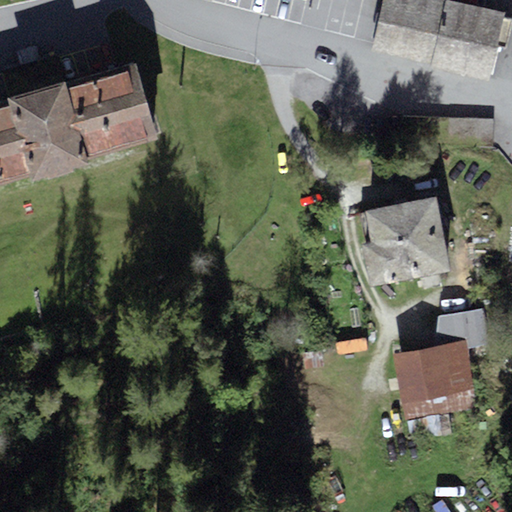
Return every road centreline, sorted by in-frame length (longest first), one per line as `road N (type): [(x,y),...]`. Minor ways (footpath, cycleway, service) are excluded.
road 1 (residential): [(156,0),(511,112)]
road 2 (track): [(0,485),(83,416),(101,424),(187,511)]
